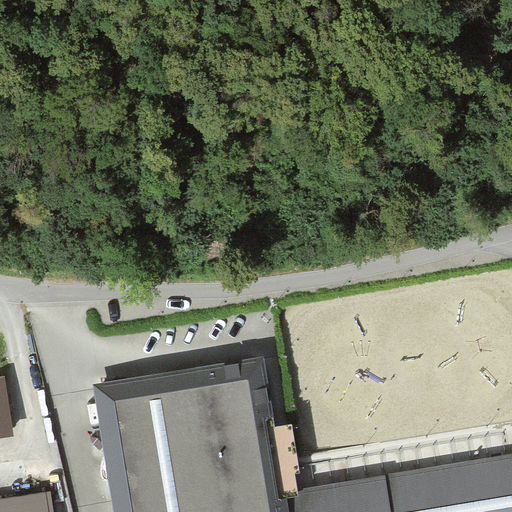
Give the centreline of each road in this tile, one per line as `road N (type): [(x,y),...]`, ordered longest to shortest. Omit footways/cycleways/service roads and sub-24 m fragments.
road 1 (track): [(0,287),(204,289),(311,277),(511,228)]
road 2 (unknown): [(0,399),(60,511)]
